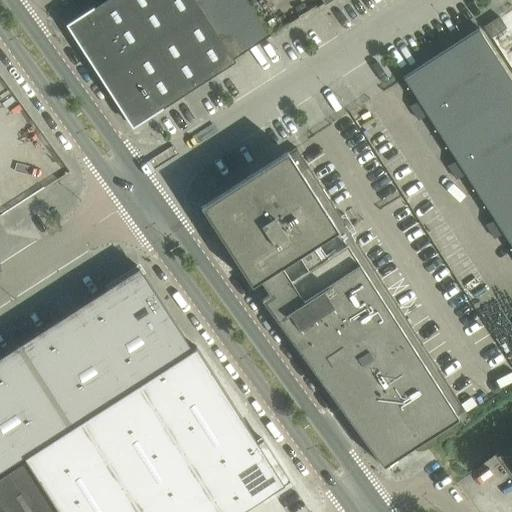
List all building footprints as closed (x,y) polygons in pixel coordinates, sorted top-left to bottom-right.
[(234,58),(196,0),(107,0),(67,25),(133,128),(235,62),(233,59),(234,58)] [(269,36),(246,0),(196,0),(234,58),(269,36)] [(491,38),(507,28),(500,17),(484,27),(491,38)] [(480,30),(480,29),(403,78),(418,101),(410,107),(418,121),(427,115),(456,161),(448,166),(457,180),(465,174),(494,220),(486,225),(495,239),(503,233),(511,246),(511,81),(479,31),(480,30)] [(267,165),(211,201),(202,207),(238,264),(248,279),(252,285),(261,280),(271,295),(263,301),(383,466),(458,418),(457,417),(465,412),(296,148),(283,157),(282,156),(267,165)] [(140,268),(0,357),(0,471),(22,457),(191,349),(140,268)] [(191,349),(22,457),(27,463),(57,511),(234,511),(293,474),(266,432),(260,436),(201,343),(191,349)] [(0,511),(57,511),(27,463),(0,480),(0,511)]
